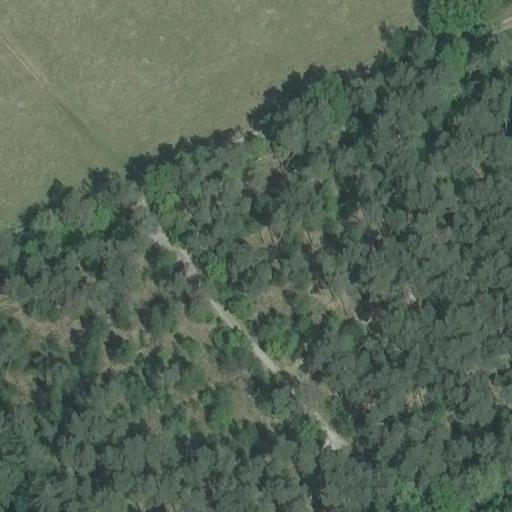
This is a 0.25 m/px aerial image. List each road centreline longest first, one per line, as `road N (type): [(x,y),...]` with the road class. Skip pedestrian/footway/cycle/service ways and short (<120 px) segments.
road 1 (track): [(145,190),(436,511)]
road 2 (track): [(145,190),(439,37),(511,12)]
road 3 (track): [(0,37),(145,190)]
